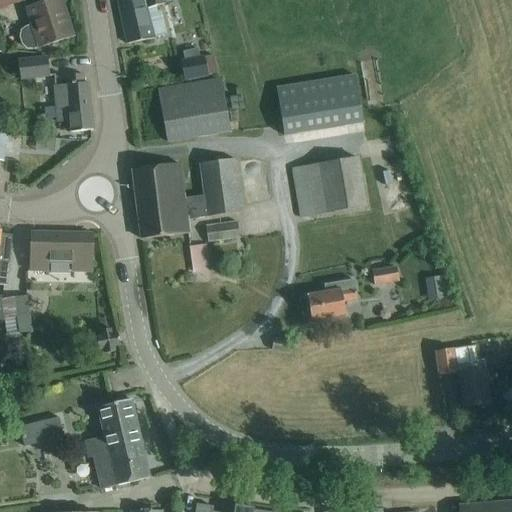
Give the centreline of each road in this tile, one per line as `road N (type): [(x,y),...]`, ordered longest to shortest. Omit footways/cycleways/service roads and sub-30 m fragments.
road 1 (tertiary): [(499,442),(294,456),(220,438),(187,412),(146,358),(124,238),(97,176)]
road 2 (track): [(511,482),(370,496),(223,490),(184,456),(162,384)]
road 3 (secondary): [(97,176),(113,137),(93,0)]
